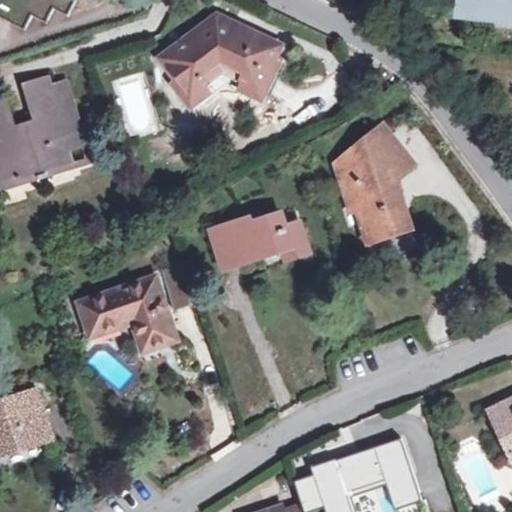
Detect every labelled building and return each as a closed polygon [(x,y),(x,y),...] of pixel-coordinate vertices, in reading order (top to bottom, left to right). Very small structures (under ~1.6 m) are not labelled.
[(0,0),(0,8),(13,15),(10,21),(26,29),(33,15),(47,22),(55,8),(69,16),(77,0),(0,0)] [(511,17),(511,0),(461,0),(459,15),(485,18),(485,14),(511,17)] [(0,15),(10,21),(13,15),(0,8),(0,15)] [(252,59),(270,67),(284,43),(223,14),(156,59),(189,102),(220,69),(240,80),(252,59)] [(252,59),(240,80),(259,89),(270,67),(252,59)] [(0,189),(20,183),(22,190),(38,184),(39,187),(49,184),(48,181),(66,174),(58,152),(83,144),(75,120),(70,122),(59,89),(47,91),(44,83),(21,91),(35,134),(13,142),(1,108),(0,107),(0,189)] [(372,239),(413,226),(398,181),(415,164),(388,128),(363,149),(359,145),(335,162),(350,206),(359,203),(372,239)] [(290,261),(309,254),(299,223),(283,228),(277,212),(244,224),(241,217),(205,230),(223,279),(289,256),(290,261)] [(140,353),(179,339),(157,275),(74,304),(87,342),(130,328),(140,353)] [(0,457),(50,437),(34,394),(0,407),(0,457)] [(511,466),(511,398),(481,413),(508,469),(511,466)] [(390,475),(400,505),(421,498),(399,435),(329,459),(340,492),(380,478),(390,475)] [(390,475),(380,478),(391,508),(400,505),(390,475)]
